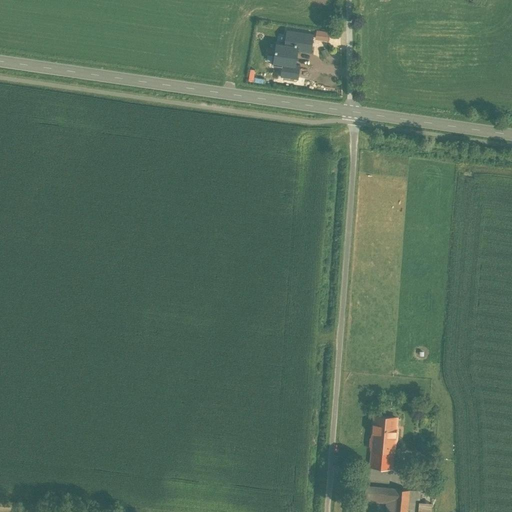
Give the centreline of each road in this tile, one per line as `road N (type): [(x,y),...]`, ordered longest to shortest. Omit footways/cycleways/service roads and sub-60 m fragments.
road 1 (unclassified): [(353,113),(326,511)]
road 2 (secondary): [(353,113),(0,61)]
road 3 (secondary): [(511,136),(353,113)]
